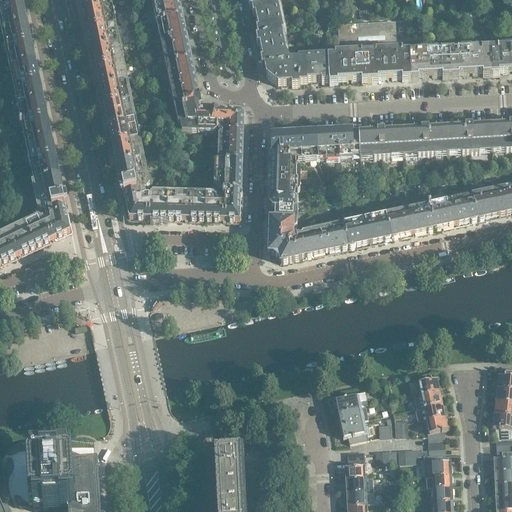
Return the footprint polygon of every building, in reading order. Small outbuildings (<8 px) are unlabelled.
[(0,0),(0,14),(23,10),(20,0),(0,0)] [(110,11),(108,0),(81,0),(85,16),(110,11)] [(182,20),(177,0),(171,0),(153,4),(155,13),(157,13),(159,25),(182,20)] [(276,5),(274,0),(249,0),(250,1),(248,2),(250,12),(252,11),(275,6),(275,5),(276,5)] [(281,24),(281,21),(279,15),(277,15),(275,6),(252,11),(253,18),(255,18),(258,32),(256,32),(258,40),(279,35),(281,35),(279,25),(281,24)] [(27,29),(23,10),(0,14),(0,25),(0,27),(3,26),(5,33),(27,29)] [(117,29),(115,22),(113,22),(110,11),(85,16),(89,35),(117,29)] [(187,42),(182,20),(159,25),(162,38),(160,38),(162,47),(187,42)] [(408,57),(408,53),(396,54),(395,25),(338,28),(339,48),(347,48),(348,57),(328,58),(328,62),(329,86),(329,87),(337,87),(337,85),(346,84),(346,85),(352,85),(352,84),(361,84),(361,85),(377,85),(377,83),(386,82),(387,83),(392,83),(392,82),(401,81),(401,83),(419,82),(418,80),(442,79),(442,81),(451,80),(449,55),(437,55),(437,52),(421,53),(421,56),(408,57)] [(31,48),(27,29),(5,33),(6,41),(3,41),(6,53),(31,48)] [(93,54),(118,49),(122,48),(118,29),(117,29),(89,35),(93,54)] [(285,54),(284,50),(283,44),(281,44),(279,35),(258,40),(256,40),(258,48),(260,48),(263,61),(261,62),(262,70),(264,70),(284,65),(287,63),(284,58),(283,55),(285,54)] [(191,63),(187,42),(162,47),(164,56),(166,56),(168,68),(191,63)] [(35,67),(31,48),(6,53),(8,65),(11,64),(13,71),(35,67)] [(511,48),(501,49),(501,52),(489,53),(491,78),(499,78),(499,76),(511,75),(511,48)] [(125,67),(123,59),(121,60),(118,49),(93,54),(97,73),(125,67)] [(491,78),(489,53),(477,53),(477,50),(461,51),(461,54),(449,55),(451,80),(459,80),(459,78),(482,77),(482,79),(491,78)] [(329,86),(328,62),(318,63),(318,60),(312,60),(308,60),(308,63),(299,63),(299,65),(300,87),(308,87),(307,85),(321,84),(322,86),(329,86)] [(196,85),(191,63),(168,68),(171,80),(169,81),(171,90),(196,85)] [(300,87),(299,65),(288,66),(287,63),(284,65),(264,70),(266,80),(278,88),(292,88),(292,89),(300,89),(300,87)] [(39,85),(35,67),(13,71),(14,79),(11,79),(14,91),(39,85)] [(126,87),(124,75),(126,75),(125,67),(97,73),(101,92),(126,87)] [(43,104),(39,85),(14,91),(16,102),(19,102),(21,109),(43,104)] [(201,107),(199,97),(198,94),(196,85),(171,90),(173,100),(175,99),(177,112),(199,107),(201,107)] [(133,105),(131,97),(129,98),(126,87),(101,92),(105,111),(133,105)] [(47,123),(43,104),(21,109),(22,116),(20,117),(22,128),(47,123)] [(134,124),(132,113),(134,112),(133,105),(105,111),(109,130),(134,124)] [(218,133),(218,114),(209,113),(209,116),(200,116),(199,107),(177,112),(182,136),(198,136),(207,136),(207,134),(216,134),(218,133)] [(243,136),(243,115),(219,114),(218,114),(218,133),(221,137),(222,135),(243,136)] [(51,142),(47,123),(22,128),(24,140),(27,139),(29,147),(51,142)] [(141,143),(139,135),(137,136),(134,124),(109,130),(113,149),(141,143)] [(511,128),(491,130),(492,153),(505,152),(506,154),(511,153),(511,128)] [(492,153),(491,130),(447,132),(448,155),(461,155),(461,157),(479,156),(479,154),(492,153)] [(448,155),(447,132),(403,135),(404,158),(417,157),(417,159),(435,158),(435,156),(448,155)] [(360,159),(359,137),(359,135),(358,135),(358,134),(351,134),(351,135),(338,136),(324,137),(324,136),(318,136),(318,137),(317,137),(318,161),(325,161),(325,163),(353,161),(353,159),(360,159)] [(242,150),(243,136),(222,135),(221,137),(221,145),(219,145),(219,150),(242,150)] [(404,158),(403,135),(359,137),(360,159),(360,160),(373,160),(373,162),(391,161),(391,158),(404,158)] [(318,161),(317,137),(315,137),(315,136),(309,136),(309,138),(296,138),(296,152),(290,152),(290,160),(293,159),(296,161),(304,161),(304,162),(318,161)] [(296,152),(296,138),(282,139),(282,138),(276,138),(276,140),(273,140),(272,163),(296,164),(296,161),(293,159),(290,160),(290,152),(296,152)] [(55,161),(51,142),(29,147),(30,154),(28,155),(30,166),(55,161)] [(142,162),(140,151),(143,150),(141,143),(113,149),(117,168),(142,162)] [(242,165),(242,150),(219,150),(218,155),(221,155),(220,164),(242,165)] [(190,164),(190,153),(179,153),(179,163),(190,164)] [(59,180),(55,161),(30,166),(32,178),(35,177),(37,185),(59,180)] [(146,181),(142,162),(117,168),(121,186),(146,181)] [(298,195),(299,171),(296,171),(296,164),(272,163),(272,165),(271,165),(270,171),(272,171),(272,183),(271,194),(270,194),(270,200),(271,200),(271,201),(295,202),(296,195),(298,195)] [(242,165),(220,164),(217,164),(217,175),(213,175),(213,179),(242,180),(242,165)] [(241,195),(242,180),(213,179),(213,184),(216,184),(216,187),(218,187),(218,192),(221,195),(223,195),(223,194),(241,195)] [(63,199),(59,180),(37,185),(34,185),(38,204),(63,199)] [(145,193),(147,192),(149,191),(146,181),(121,186),(125,204),(145,200),(146,199),(145,193)] [(511,216),(511,193),(496,197),(500,219),(511,216)] [(240,226),(241,195),(223,194),(223,195),(223,201),(225,201),(224,225),(240,226)] [(500,219),(496,197),(474,201),(479,224),(500,219)] [(168,224),(168,198),(152,198),(150,199),(149,199),(149,223),(168,224)] [(186,224),(187,199),(168,198),(168,224),(186,224)] [(67,218),(63,199),(38,204),(40,214),(42,215),(43,215),(45,222),(46,222),(67,218)] [(149,223),(149,199),(146,199),(145,200),(125,204),(129,223),(149,223)] [(205,225),(206,199),(187,199),(186,224),(205,225)] [(224,225),(225,201),(223,201),(217,201),(216,200),(206,199),(205,225),(224,225)] [(298,224),(298,211),(296,210),(296,202),(295,202),(271,201),(270,223),(296,224),(298,224)] [(474,201),(437,209),(430,210),(435,233),(479,224),(474,201)] [(435,233),(430,210),(387,219),(392,242),(435,233)] [(70,235),(67,218),(46,222),(45,222),(42,223),(52,244),(70,235)] [(392,242),(387,219),(344,229),(349,251),(392,242)] [(52,244),(42,223),(40,222),(24,230),(35,252),(52,244)] [(306,261),(301,240),(293,240),(293,233),(296,230),(296,224),(270,223),(269,256),(269,257),(270,257),(270,256),(276,257),(280,260),(281,265),(280,265),(280,266),(281,266),(306,261)] [(349,251),(344,229),(331,232),(330,230),(314,234),(314,235),(302,238),(301,240),(306,261),(349,251)] [(35,252),(24,230),(7,238),(18,260),(35,252)] [(18,260),(7,238),(0,241),(0,265),(1,268),(18,260)] [(161,308),(162,307),(162,306),(162,305),(162,304),(161,302),(160,303),(159,303),(157,304),(156,305),(155,306),(154,306),(154,307),(153,309),(153,310),(153,311),(153,312),(153,313),(153,314),(155,314),(156,313),(158,313),(159,312),(160,311),(160,310),(161,310),(161,309),(161,308)] [(82,321),(81,320),(80,320),(79,319),(78,319),(77,319),(76,319),(75,319),(73,320),(73,321),(74,322),(74,323),(75,324),(76,325),(77,326),(77,327),(78,327),(79,327),(80,328),(81,328),(82,328),(84,328),(85,328),(86,327),(85,326),(85,325),(85,324),(84,323),(84,322),(82,321)] [(511,392),(511,373),(506,372),(505,378),(498,378),(496,391),(511,392)] [(440,394),(437,382),(437,381),(430,383),(429,377),(419,379),(421,385),(418,385),(418,386),(419,385),(422,398),(440,394)] [(511,405),(511,392),(496,391),(495,404),(511,405)] [(443,407),(440,394),(422,398),(425,411),(443,407)] [(359,411),(358,404),(359,402),(358,395),(346,398),(346,400),(345,401),(345,400),(344,401),(333,403),(334,408),(336,407),(338,416),(359,411)] [(511,418),(511,405),(495,404),(494,417),(511,418)] [(445,420),(443,407),(425,411),(428,423),(445,420)] [(368,423),(365,410),(361,411),(359,411),(338,416),(341,429),(362,424),(368,423)] [(511,432),(511,425),(511,418),(494,417),(492,430),(497,431),(497,436),(511,435),(511,432)] [(448,432),(445,420),(428,423),(430,436),(443,434),(449,432),(448,432)] [(368,443),(365,429),(363,428),(362,424),(341,429),(343,442),(348,441),(354,439),(360,438),(362,445),(368,443)] [(443,445),(443,434),(430,436),(428,437),(428,446),(443,445)] [(362,445),(360,438),(354,439),(348,441),(350,447),(362,445)] [(211,454),(214,511),(246,511),(243,453),(211,454)] [(511,460),(511,453),(498,454),(499,461),(511,460),(511,461),(511,460)] [(511,471),(511,472),(511,461),(511,460),(499,461),(494,462),(495,475),(511,473),(511,471)] [(100,511),(98,461),(26,465),(28,511),(100,511)] [(451,477),(450,464),(444,464),(432,465),(433,478),(451,477)] [(363,482),(362,469),(350,469),(345,470),(346,483),(363,482)] [(511,486),(511,481),(511,476),(511,475),(511,473),(495,475),(496,488),(511,486)] [(452,490),(451,477),(433,478),(434,491),(452,490)] [(363,495),(363,484),(366,484),(366,482),(363,482),(346,483),(347,496),(363,495)] [(511,486),(496,488),(496,501),(511,499),(511,486)] [(452,503),(452,490),(434,491),(435,504),(452,503)] [(364,508),(364,497),(366,497),(366,495),(363,495),(347,496),(347,509),(364,508)] [(511,511),(511,499),(496,501),(496,511),(511,511)] [(452,511),(452,503),(435,504),(435,511),(452,511)]
